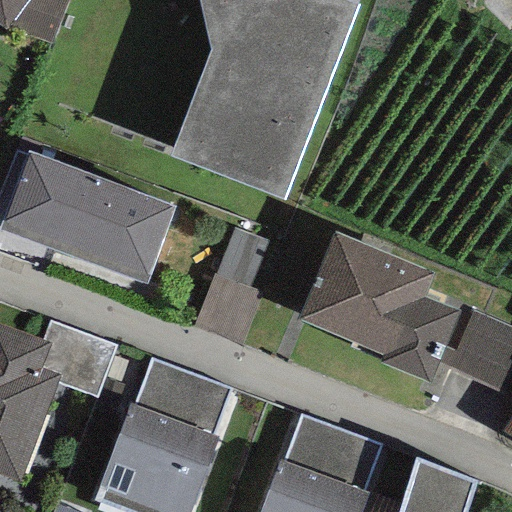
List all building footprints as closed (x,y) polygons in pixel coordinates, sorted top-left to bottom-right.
[(0,0),(0,19),(8,25),(25,0),(0,0)] [(66,0),(25,0),(8,25),(51,41),(66,0)] [(172,147),(284,191),(356,0),(200,0),(211,43),(172,147)] [(172,200),(27,147),(0,221),(0,222),(144,276),(172,200)] [(234,226),(215,273),(249,287),(268,239),(234,226)] [(430,266),(334,227),(300,311),(356,334),(353,340),(386,353),(384,358),(429,377),(459,304),(421,289),(430,266)] [(215,273),(213,272),(192,324),(242,344),(262,291),(249,287),(215,273)] [(445,366),(511,394),(511,323),(471,305),(445,366)] [(49,317),(41,336),(49,339),(41,362),(61,369),(56,381),(96,396),(117,342),(49,317)] [(0,468),(19,475),(56,381),(61,369),(41,362),(49,339),(41,336),(0,320),(0,468)] [(231,387),(151,357),(135,401),(129,400),(94,495),(140,511),(191,511),(221,432),(215,430),(231,387)] [(379,443),(299,413),(283,458),(277,456),(256,511),(359,511),(369,488),(363,486),(379,443)] [(395,511),(463,511),(477,472),(415,451),(395,511)]
